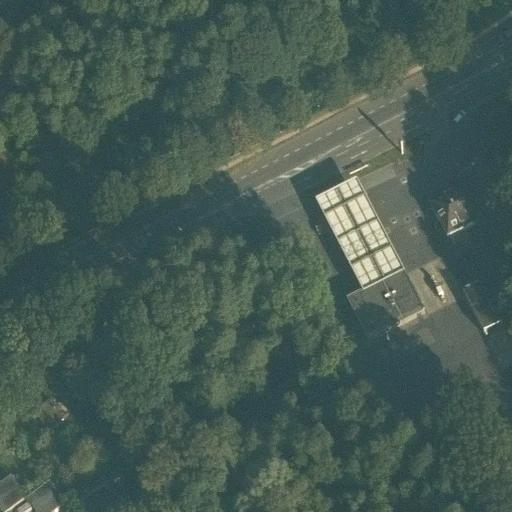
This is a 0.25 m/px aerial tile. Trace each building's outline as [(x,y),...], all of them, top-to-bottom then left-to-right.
[(315,208),(364,300),(404,280),(356,187),(315,208)] [(431,209),(448,241),(483,222),(466,191),(431,209)] [(347,306),(368,347),(424,317),(403,276),(347,306)] [(463,297),(484,338),(502,328),(497,318),(505,313),(495,294),(487,298),(481,288),(463,297)] [(54,404),(36,415),(48,436),(66,425),(54,404)] [(0,485),(0,508),(2,511),(8,511),(27,499),(11,477),(0,485)] [(27,500),(34,511),(57,511),(65,507),(50,484),(27,500)]
